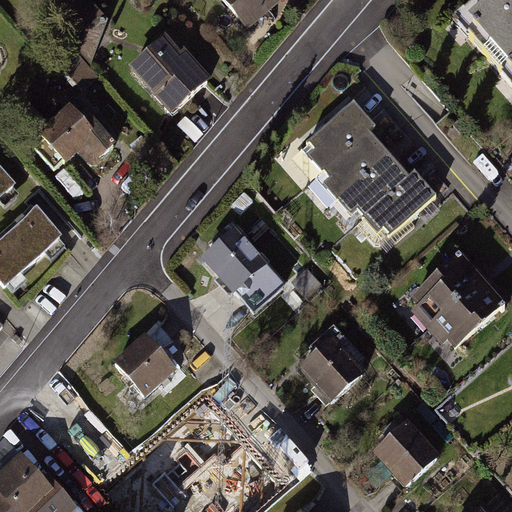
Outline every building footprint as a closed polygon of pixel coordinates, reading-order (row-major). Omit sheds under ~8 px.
[(214,0),(242,33),(281,0),(214,0)] [(511,82),(511,0),(476,0),(450,22),(506,87),(511,82)] [(219,75),(169,24),(122,69),(172,121),(200,93),(219,75)] [(117,147),(78,102),(33,141),(61,173),(82,155),(94,167),(117,147)] [(376,123),(361,104),(301,153),(379,248),(439,199),(407,161),(376,123)] [(0,177),(0,198),(11,189),(0,177)] [(58,241),(35,215),(0,244),(0,286),(2,289),(58,241)] [(286,296),(236,232),(202,258),(236,303),(251,323),(286,296)] [(484,283),(456,253),(405,300),(452,350),(502,303),(484,283)] [(153,346),(142,334),(108,364),(142,402),(176,373),(153,346)] [(369,386),(333,339),(296,368),(323,403),(332,414),(369,386)] [(407,420),(372,449),(403,487),(438,457),(407,420)] [(232,433),(222,422),(192,448),(224,485),(254,459),(232,433)] [(71,511),(18,452),(0,468),(0,511),(71,511)]
